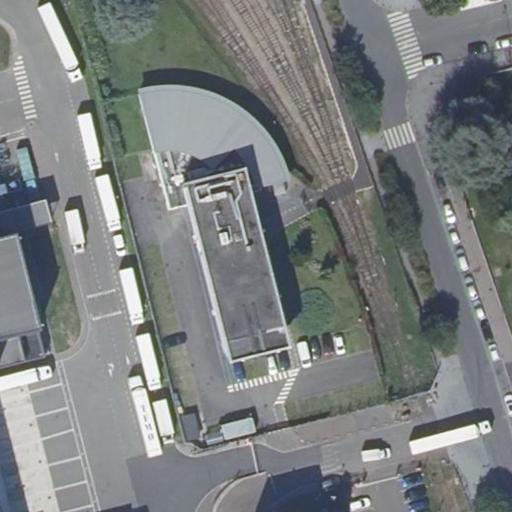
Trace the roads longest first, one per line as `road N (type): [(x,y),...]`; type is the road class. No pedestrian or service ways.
road 1 (unclassified): [(370,55),(511,490)]
road 2 (unclassified): [(370,55),(511,19)]
